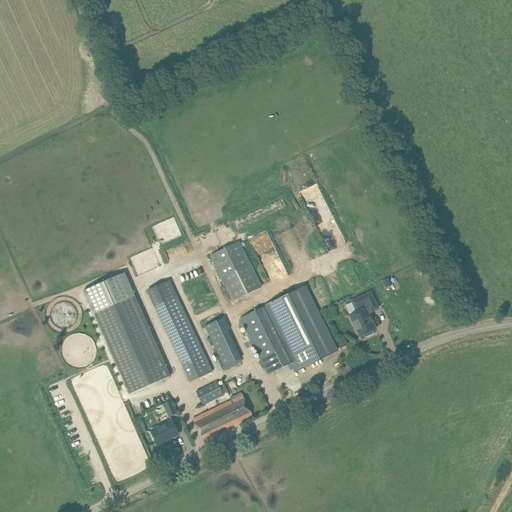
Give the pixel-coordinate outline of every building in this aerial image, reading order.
[(210,256),(231,301),(260,286),(239,242),(210,256)] [(124,272),(83,290),(129,394),(169,375),(124,272)] [(219,316),(202,279),(185,287),(201,324),(219,316)] [(170,281),(147,291),(189,382),(213,372),(170,281)] [(304,286),(270,303),(298,359),(290,363),(293,369),(295,372),(336,351),(304,286)] [(352,302),(345,305),(350,316),(360,337),(363,335),(365,338),(374,333),(373,331),(376,329),(368,312),(370,311),(370,312),(378,308),(370,293),(352,302)] [(239,318),(268,374),(290,363),(298,359),(270,303),(239,318)] [(70,307),(55,304),(52,322),(69,325),(70,317),(68,317),(70,307)] [(227,330),(229,329),(224,317),(205,326),(224,366),(241,359),(227,330)] [(93,357),(93,350),(82,349),(82,348),(74,348),(74,364),(86,364),(86,357),(93,357)] [(219,386),(217,381),(196,392),(203,405),(223,395),(222,393),(227,391),(223,384),(219,386)] [(236,423),(252,415),(242,395),(241,392),(230,398),(231,400),(224,404),(224,406),(227,405),(236,423)] [(176,413),(170,401),(163,405),(169,416),(176,413)] [(224,404),(192,419),(202,440),(220,431),(219,429),(225,426),(226,428),(236,423),(227,405),(224,406),(224,404)] [(150,431),(152,436),(157,445),(178,434),(171,420),(150,431)]
